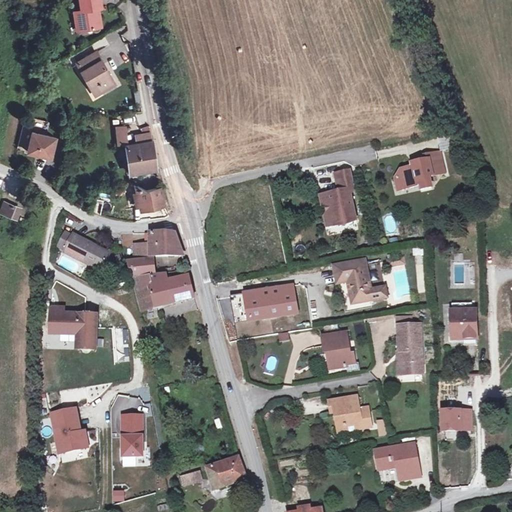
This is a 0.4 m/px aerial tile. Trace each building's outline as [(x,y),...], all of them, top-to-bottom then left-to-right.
[(101,26),(99,15),(97,15),(97,11),(99,11),(98,7),(101,7),(100,0),(79,0),(81,9),(77,10),(81,29),(101,26)] [(115,83),(102,60),(99,61),(95,53),(77,63),(90,86),(96,83),(101,92),(115,83)] [(101,92),(96,83),(90,86),(95,95),(101,92)] [(150,125),(141,126),(142,136),(151,135),(150,125)] [(54,136),(32,132),(28,152),(50,156),(54,136)] [(156,169),(152,141),(126,145),(130,173),(156,169)] [(425,156),(426,161),(429,160),(431,167),(443,164),(440,152),(425,156)] [(432,188),(429,176),(445,173),(443,164),(431,167),(429,160),(426,161),(410,164),(411,168),(401,170),(396,179),(410,188),(420,186),(421,190),(432,188)] [(357,220),(350,190),(354,189),(350,171),(335,175),(339,194),(337,195),(336,193),(320,196),(322,206),(326,205),(328,213),(334,217),(336,225),(357,220)] [(163,203),(160,187),(147,190),(137,185),(141,208),(163,203)] [(99,215),(102,199),(96,198),(93,214),(99,215)] [(19,212),(13,210),(14,206),(6,202),(2,213),(17,219),(19,212)] [(336,225),(334,217),(328,213),(325,218),(327,227),(336,225)] [(111,254),(74,235),(73,237),(66,233),(59,248),(65,251),(65,253),(87,264),(87,263),(103,271),(111,254)] [(184,256),(176,235),(163,233),(150,233),(150,248),(145,248),(145,245),(134,246),(134,262),(130,263),(133,277),(152,276),(151,261),(149,261),(149,257),(184,256)] [(132,235),(122,235),(123,247),(132,246),(132,235)] [(124,266),(120,255),(115,257),(119,268),(124,266)] [(371,291),(365,261),(334,267),(338,285),(348,282),(353,305),(387,298),(385,288),(371,291)] [(372,281),(379,280),(377,269),(369,271),(372,281)] [(195,299),(189,277),(168,283),(167,275),(134,278),(143,311),(195,299)] [(476,339),(475,311),(473,312),(473,303),(456,304),(456,312),(453,312),(454,340),(476,339)] [(96,350),(97,316),(65,316),(65,310),(53,310),(52,334),(80,334),(80,350),(96,350)] [(369,324),(395,320),(394,315),(368,319),(369,324)] [(422,365),(420,326),(399,327),(400,345),(398,345),(398,353),(402,353),(402,356),(400,356),(401,375),(415,374),(415,373),(415,365),(422,365)] [(290,342),(289,333),(279,335),(280,344),(290,342)] [(350,355),(346,333),(322,337),(325,354),(329,353),(330,358),(328,359),(330,370),(347,367),(347,365),(355,364),(354,354),(350,355)] [(361,371),(359,363),(355,364),(347,365),(347,367),(348,373),(361,371)] [(368,412),(360,413),(359,408),(357,397),(329,402),(331,413),(334,413),(337,428),(355,425),(355,429),(371,427),(368,412)] [(76,408),(52,413),(59,452),(88,447),(85,431),(80,432),(76,408)] [(461,427),(461,412),(442,413),(443,432),(461,431),(461,427)] [(472,427),(471,412),(461,412),(461,427),(472,427)] [(142,416),(122,416),(122,455),(142,455),(142,416)] [(421,477),(417,453),(416,454),(414,444),(375,451),(379,471),(397,468),(400,481),(421,477)] [(248,480),(243,469),(239,458),(208,469),(215,492),(248,480)] [(203,480),(201,473),(182,479),(184,486),(203,480)] [(123,492),(113,492),(113,502),(123,502),(123,492)]
